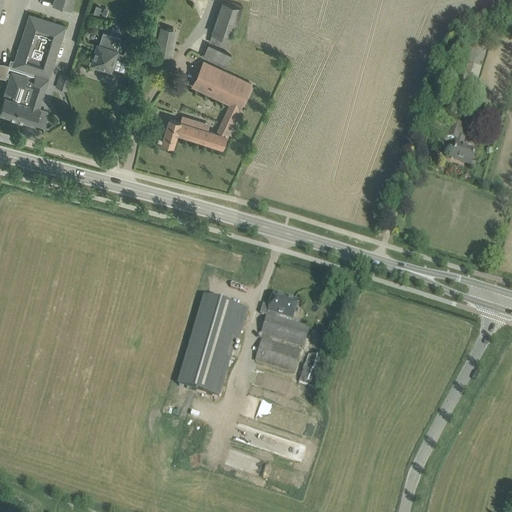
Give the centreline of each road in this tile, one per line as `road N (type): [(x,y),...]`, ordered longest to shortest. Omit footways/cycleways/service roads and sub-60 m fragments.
road 1 (secondary): [(419,273),(0,153)]
road 2 (residential): [(404,511),(416,466),(497,308)]
road 3 (unclassified): [(129,173),(0,135)]
